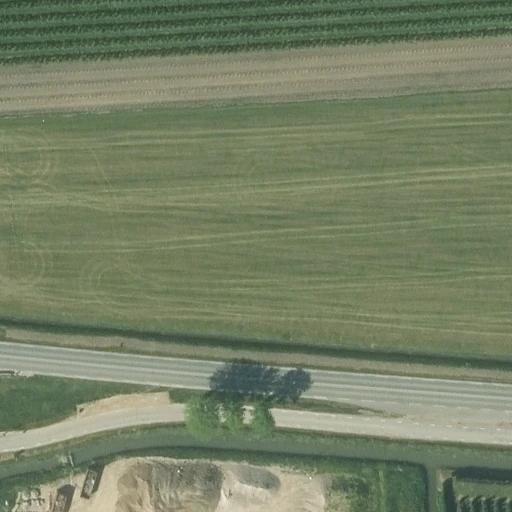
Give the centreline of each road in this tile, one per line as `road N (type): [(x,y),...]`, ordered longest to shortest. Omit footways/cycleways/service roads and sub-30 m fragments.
road 1 (unclassified): [(0,444),(180,412),(511,437)]
road 2 (secondary): [(511,397),(0,356)]
